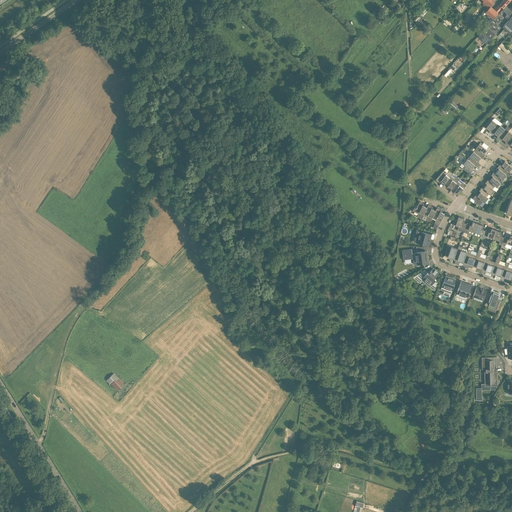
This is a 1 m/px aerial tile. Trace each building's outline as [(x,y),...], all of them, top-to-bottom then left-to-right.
[(511,0),(510,0),(503,8),(502,9),(503,9),(481,32),(490,40),(504,24),(511,15),(511,0)] [(491,21),(493,19),(498,13),(502,9),(503,8),(510,0),(503,0),(494,10),(490,6),(486,12),(487,13),(486,14),(488,15),(487,17),(491,21)] [(424,10),(415,20),(417,22),(427,12),(424,10)] [(511,15),(504,24),(506,26),(499,34),(505,39),(511,31),(511,30),(511,15)] [(423,18),(418,23),(421,26),(426,21),(423,18)] [(453,64),(445,73),(448,75),(450,78),(459,69),(456,66),(453,64)] [(451,100),(448,104),(455,110),(458,106),(451,100)] [(489,132),(493,135),(500,125),(500,126),(497,124),(492,120),(486,127),(490,130),(489,132)] [(497,137),(501,141),(508,131),(506,133),(504,131),(505,129),(500,125),(493,135),(494,133),(498,136),(497,137)] [(505,143),(509,146),(511,142),(511,136),(511,133),(508,131),(501,141),(502,139),(506,142),(505,143)] [(479,144),(473,151),(482,159),(485,155),(484,154),(487,150),(479,144)] [(467,159),(476,166),(479,162),(478,161),(481,158),(482,159),(473,151),(469,156),(471,157),(469,160),(467,159)] [(476,166),(467,159),(463,164),(465,165),(463,168),(470,174),(473,170),(472,169),(475,165),(476,166)] [(500,164),(497,168),(506,175),(505,173),(507,171),(509,172),(511,167),(511,166),(505,161),(502,165),(500,164)] [(494,171),(491,175),(500,182),(499,181),(501,178),(503,180),(506,175),(497,168),(499,169),(496,172),(494,171)] [(443,185),(453,173),(449,171),(447,172),(444,170),(445,170),(444,169),(436,179),(440,182),(441,181),(445,183),(443,185)] [(450,191),(459,179),(456,176),(454,178),(451,176),(453,174),(453,173),(443,185),(447,188),(448,186),(451,189),(450,191)] [(500,182),(491,175),(492,176),(490,180),(488,179),(485,183),(494,190),(493,189),(495,186),(496,187),(500,182)] [(460,179),(459,179),(450,191),(453,193),(455,191),(458,194),(458,195),(466,184),(462,181),(461,183),(458,181),(460,179)] [(494,190),(485,183),(486,184),(483,188),(482,187),(479,191),(488,198),(486,196),(489,194),(490,195),(494,190)] [(488,198),(479,191),(480,192),(477,195),(476,194),(473,198),(476,201),(475,202),(479,206),(483,201),(484,203),(488,198)] [(421,219),(428,205),(428,204),(427,208),(423,206),(424,204),(419,201),(417,206),(416,205),(412,211),(413,211),(418,214),(417,217),(421,219)] [(430,222),(437,208),(435,211),(431,209),(433,207),(428,205),(421,219),(423,215),(427,217),(426,220),(430,222)] [(434,223),(439,225),(445,213),(444,213),(444,214),(440,212),(441,210),(437,208),(430,222),(432,218),(436,220),(434,223)] [(464,232),(465,230),(467,223),(467,222),(467,224),(464,223),(462,222),(464,218),(463,218),(459,216),(457,220),(456,220),(456,219),(453,224),(459,226),(457,230),(464,232)] [(475,232),(478,223),(473,222),(471,225),(470,225),(467,224),(467,223),(465,230),(464,232),(467,233),(468,229),(475,232)] [(483,236),(486,229),(485,231),(483,229),(481,229),(483,225),(482,225),(478,223),(475,232),(481,234),(479,238),(483,239),(483,236)] [(486,229),(483,236),(487,238),(487,236),(493,238),(496,230),(491,228),(490,232),(489,232),(486,231),(486,229)] [(417,230),(416,234),(419,234),(417,242),(428,245),(430,241),(429,240),(430,234),(431,235),(431,234),(421,232),(421,231),(417,230)] [(501,232),(496,230),(493,238),(500,241),(498,244),(502,245),(505,236),(504,237),(501,236),(500,236),(501,232)] [(511,249),(511,245),(511,235),(510,235),(509,239),(507,238),(505,237),(505,236),(502,245),(501,247),(504,248),(505,246),(511,249)] [(454,260),(459,246),(458,249),(446,245),(445,255),(449,257),(449,258),(454,260)] [(463,263),(468,249),(467,252),(461,250),(462,247),(459,246),(454,260),(454,259),(458,260),(458,261),(463,263)] [(413,264),(428,262),(427,251),(412,253),(412,248),(402,250),(403,259),(413,258),(413,264)] [(472,267),(478,250),(476,255),(470,253),(471,250),(468,249),(463,263),(464,262),(468,263),(467,265),(472,267)] [(482,270),(487,256),(486,259),(480,257),(482,251),(478,250),(472,267),(473,267),(473,265),(477,267),(477,268),(482,270)] [(487,256),(482,270),(483,269),(487,270),(486,272),(491,273),(497,257),(495,262),(489,260),(490,257),(487,256)] [(496,275),(501,277),(506,263),(505,265),(499,263),(501,258),(497,257),(491,273),(492,272),(496,274),(496,275)] [(511,268),(508,267),(509,264),(506,263),(501,277),(501,275),(505,277),(505,278),(510,280),(511,275),(511,268)] [(433,268),(429,273),(425,270),(413,277),(414,277),(420,282),(422,279),(435,290),(438,282),(437,282),(435,281),(436,279),(435,278),(439,273),(433,268)] [(440,290),(451,294),(454,285),(454,284),(456,279),(445,276),(440,290)] [(472,285),(467,283),(461,281),(459,288),(458,288),(458,290),(457,293),(457,294),(457,293),(462,295),(461,298),(467,300),(472,285)] [(473,296),(474,297),(484,300),(487,292),(483,291),(484,289),(481,288),(481,289),(476,287),(473,296)] [(503,301),(500,300),(497,299),(499,295),(494,293),(494,292),(493,292),(492,295),(491,295),(492,295),(491,295),(489,302),(490,302),(488,307),(497,310),(497,309),(499,310),(502,302),(503,301)] [(485,386),(490,386),(498,386),(497,371),(493,371),(493,369),(494,369),(494,357),(482,357),(482,369),(486,369),(486,372),(484,372),(485,386)] [(118,391),(125,384),(114,372),(107,379),(118,391)] [(339,469),(341,463),(334,461),(332,468),(339,469)] [(361,511),(365,503),(357,501),(353,511),(361,511)]
